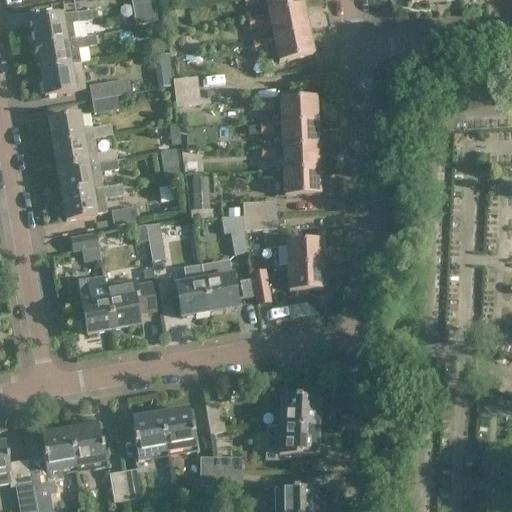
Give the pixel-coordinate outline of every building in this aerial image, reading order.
[(153,4),(157,4),(155,0),(129,0),(134,28),(156,24),(153,4)] [(264,0),(268,17),(302,10),(300,0),(264,0)] [(268,17),(261,18),(263,29),(270,27),(273,40),(307,33),(302,10),(268,17)] [(74,40),(72,27),(91,23),(89,12),(30,22),(32,34),(30,34),(32,47),(34,46),(35,48),(74,41),(74,40)] [(181,14),(166,17),(170,31),(178,30),(176,23),(183,21),(181,14)] [(250,31),(263,29),(261,18),(248,21),(250,31)] [(138,33),(135,38),(137,42),(142,43),(145,38),(143,34),(138,33)] [(307,33),(273,40),(278,64),(312,57),(307,33)] [(80,66),(78,52),(96,48),(94,37),(74,40),(74,41),(35,48),(39,73),(80,66)] [(255,55),(268,52),(266,42),(253,44),(255,55)] [(164,43),(154,44),(155,56),(166,54),(164,43)] [(168,57),(154,58),(157,90),(171,88),(168,57)] [(44,98),(84,91),(80,66),(39,73),(44,98)] [(172,83),(174,97),(198,94),(197,80),(172,83)] [(121,84),(89,89),(91,104),(115,100),(123,98),(130,97),(128,83),(121,84)] [(423,102),(446,101),(445,86),(423,87),(423,102)] [(200,108),(198,94),(174,97),(176,111),(200,108)] [(93,118),(118,114),(115,100),(91,104),(93,118)] [(281,126),(315,124),(314,100),(280,102),(281,126)] [(259,114),(273,114),(272,102),(259,103),(259,114)] [(93,140),(111,137),(109,127),(80,132),(78,117),(48,122),(52,147),(93,140)] [(281,126),(273,126),(274,138),(281,137),(282,150),(316,148),(315,124),(281,126)] [(180,146),(177,126),(168,127),(170,148),(180,146)] [(260,138),(274,138),(273,126),(260,127),(260,138)] [(114,153),(96,156),(93,140),(52,147),(56,172),(116,162),(114,153)] [(282,150),(283,174),(317,173),(316,148),(282,150)] [(184,162),(200,161),(200,149),(184,150),(184,162)] [(261,162),(275,162),(274,150),(261,151),(261,162)] [(175,152),(160,155),(164,180),(179,177),(175,152)] [(102,190),(99,176),(117,173),(116,162),(56,172),(61,198),(102,190)] [(197,162),(186,162),(187,176),(198,175),(197,162)] [(317,173),(283,174),(284,198),(318,197),(317,173)] [(210,214),(208,182),(191,183),(193,214),(210,214)] [(106,215),(104,202),(122,199),(120,187),(102,190),(61,198),(65,223),(95,218),(95,217),(106,215)] [(174,203),(170,207),(171,212),(180,211),(179,202),(174,203)] [(275,205),(242,206),(243,220),(275,219),(275,205)] [(112,229),(136,225),(134,210),(109,214),(112,229)] [(239,210),(228,211),(229,221),(240,220),(239,210)] [(243,235),(276,233),(275,219),(243,220),(243,235)] [(234,258),(247,256),(243,235),(243,220),(240,220),(229,221),(220,221),(224,237),(229,236),(234,258)] [(134,231),(137,247),(148,245),(146,231),(145,229),(134,231)] [(165,264),(159,229),(146,231),(148,245),(152,266),(165,264)] [(72,254),(97,250),(95,237),(70,241),(72,254)] [(287,269),(321,267),(321,243),(286,244),(287,269)] [(236,310),(228,263),(200,268),(208,315),(236,310)] [(54,289),(67,286),(63,267),(50,270),(54,289)] [(321,267),(287,269),(288,293),(323,292),(321,267)] [(184,271),(186,286),(168,289),(171,303),(178,302),(181,320),(208,315),(200,268),(184,271)] [(264,273),(251,275),(252,280),(256,307),(270,304),(264,273)] [(255,299),(252,280),(239,283),(242,301),(255,299)] [(105,289),(112,332),(138,327),(136,316),(154,312),(150,287),(138,289),(137,283),(105,289)] [(86,336),(112,332),(105,289),(79,293),(86,336)] [(170,315),(158,316),(162,352),(174,350),(170,315)] [(275,398),(275,412),(280,412),(279,428),(279,429),(316,431),(317,431),(318,402),(300,401),(300,399),(275,398)] [(210,436),(224,434),(219,406),(205,409),(210,436)] [(187,412),(160,417),(166,454),(182,452),(182,456),(196,454),(192,430),(190,430),(187,412)] [(149,457),(166,454),(160,417),(131,422),(135,440),(132,440),(137,464),(150,462),(149,457)] [(96,428),(68,433),(75,470),(91,467),(92,472),(106,470),(101,446),(99,446),(96,428)] [(300,457),(315,457),(316,431),(279,429),(279,428),(266,428),(265,462),(279,462),(279,458),(300,459),(300,457)] [(75,470),(68,433),(53,435),(52,431),(47,432),(40,433),(41,437),(31,439),(34,458),(42,457),(47,488),(33,490),(36,511),(51,511),(49,498),(55,496),(53,483),(63,481),(61,472),(75,470)] [(3,445),(0,445),(0,487),(10,486),(8,476),(3,445)] [(200,461),(200,490),(215,490),(215,475),(215,461),(200,461)] [(215,475),(243,475),(243,461),(215,461),(215,475)] [(142,498),(137,468),(123,471),(128,500),(142,498)] [(109,473),(114,503),(128,500),(123,471),(109,473)] [(243,489),(243,475),(215,475),(215,490),(243,489)] [(34,511),(30,486),(15,489),(18,511),(34,511)] [(272,491),(264,491),(264,511),(315,511),(315,493),(297,493),(297,491),(272,491)] [(0,499),(0,511),(10,510),(9,499),(0,499)]
